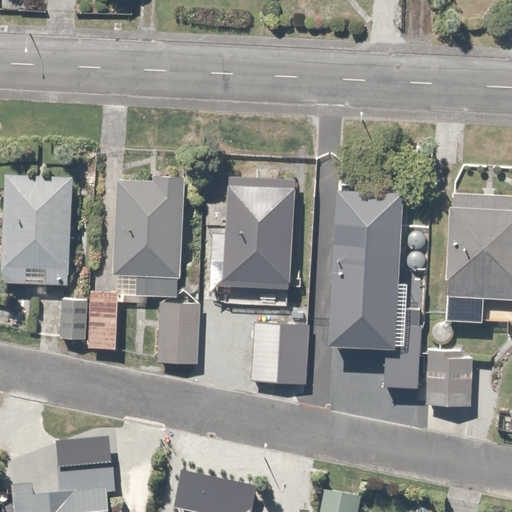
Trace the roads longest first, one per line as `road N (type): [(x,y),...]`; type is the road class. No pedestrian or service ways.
road 1 (residential): [(511,471),(0,372)]
road 2 (residential): [(511,86),(0,64)]
